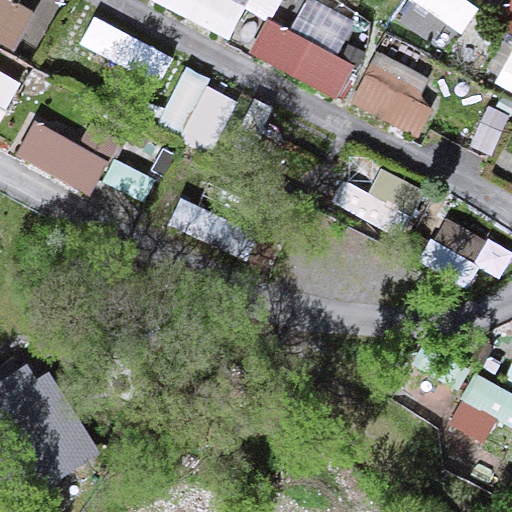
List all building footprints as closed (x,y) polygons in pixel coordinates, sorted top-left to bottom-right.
[(0,0),(0,38),(28,53),(57,0),(0,0)] [(160,0),(233,33),(247,2),(276,15),(282,0),(160,0)] [(324,0),(280,0),(254,49),(344,97),(363,61),(341,49),(358,18),(324,0)] [(195,131),(215,79),(186,68),(166,120),(195,131)] [(0,120),(20,80),(0,70),(0,120)] [(32,115),(21,162),(105,182),(118,128),(87,120),(85,128),(32,115)] [(0,494),(66,463),(18,363),(0,371),(0,494)] [(455,420),(491,433),(498,415),(511,419),(511,382),(473,369),(455,420)]
